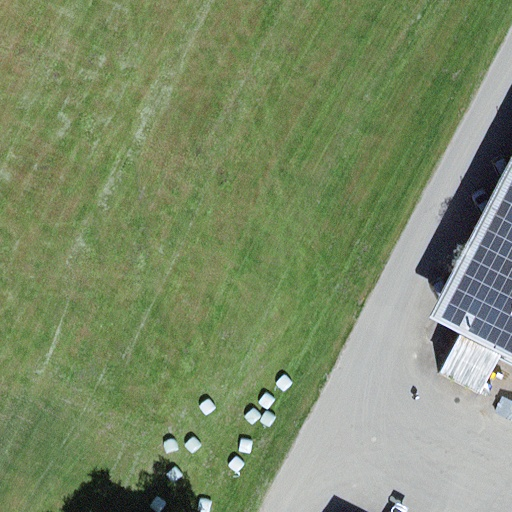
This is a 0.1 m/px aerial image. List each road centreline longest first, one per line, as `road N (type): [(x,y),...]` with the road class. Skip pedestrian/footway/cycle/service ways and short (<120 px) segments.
road 1 (track): [(511,70),(281,511)]
road 2 (unknown): [(344,392),(452,464),(511,493)]
